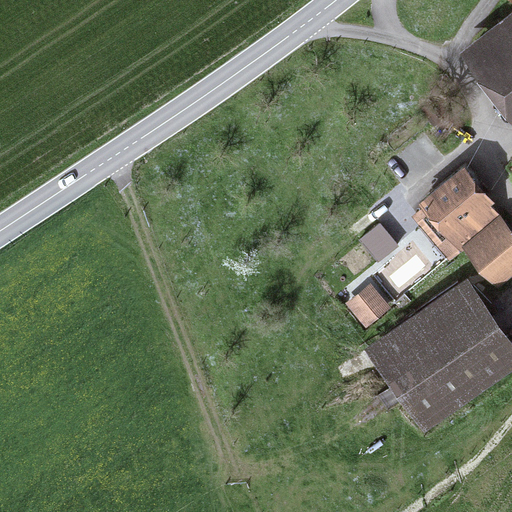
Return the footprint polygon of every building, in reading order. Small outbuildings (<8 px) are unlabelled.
[(511,17),(473,49),(511,98),(511,17)] [(467,173),(417,208),(443,244),(493,210),(467,173)] [(511,237),(501,222),(469,246),(493,279),(511,265),(511,237)] [(381,225),(362,239),(386,271),(405,257),(381,225)] [(369,286),(347,303),(362,322),(384,305),(369,286)] [(511,349),(466,286),(375,351),(427,422),(511,360),(511,349)]
